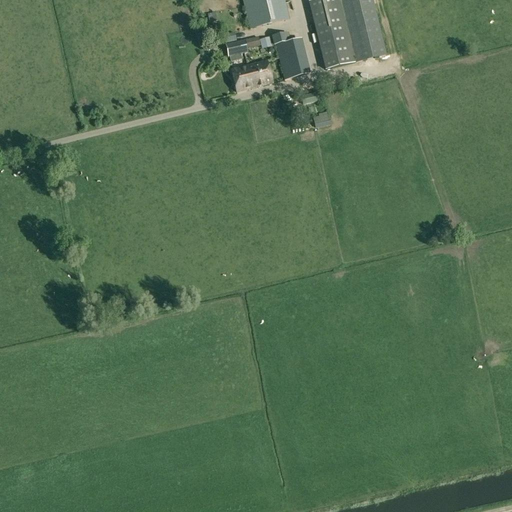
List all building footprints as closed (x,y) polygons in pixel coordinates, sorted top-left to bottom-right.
[(241,0),(249,30),(289,20),(284,0),(241,0)] [(326,70),(356,62),(385,54),(371,0),(315,0),(308,2),(326,70)] [(215,14),(207,16),(209,23),(217,21),(215,14)] [(225,44),(236,42),(234,33),(224,36),(225,44)] [(287,34),(273,38),(285,81),(308,76),(299,41),(289,43),(287,34)] [(259,41),(262,50),(271,47),(269,38),(259,41)] [(225,45),(228,58),(248,54),(245,41),(225,45)] [(250,81),(253,89),(254,89),(271,85),(266,62),(249,66),(244,67),(248,82),(250,81)] [(237,93),(253,89),(250,81),(248,82),(244,67),(232,70),(237,93)] [(319,102),(317,94),(301,98),(303,105),(319,102)] [(329,114),(313,118),(315,129),(331,126),(329,114)]
